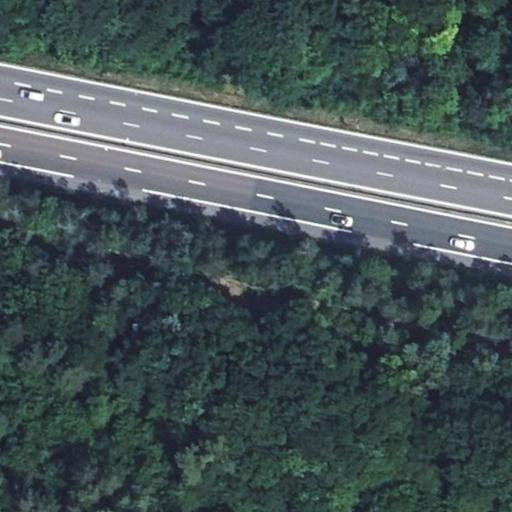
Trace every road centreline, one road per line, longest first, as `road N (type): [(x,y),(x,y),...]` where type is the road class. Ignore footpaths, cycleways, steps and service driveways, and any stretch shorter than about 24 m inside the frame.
road 1 (motorway): [(0,143),(511,245)]
road 2 (motorway): [(511,192),(0,91)]
